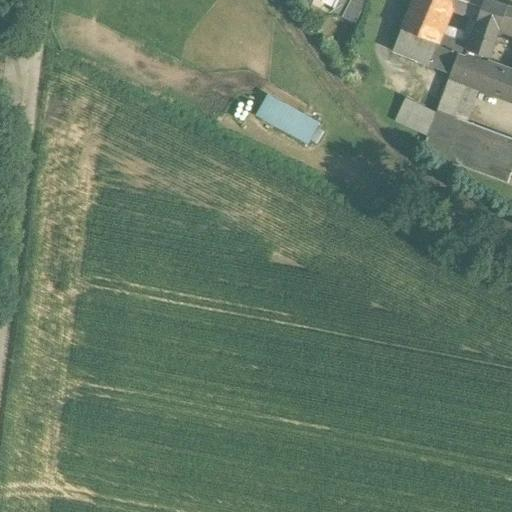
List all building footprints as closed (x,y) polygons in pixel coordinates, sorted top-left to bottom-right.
[(313,0),(297,0),(297,1),(306,14),(313,0)] [(327,0),(337,5),(334,12),(346,18),(354,0),(327,0)] [(452,0),(450,0),(412,0),(401,30),(417,36),(435,43),(439,34),(449,10),(452,0)] [(449,10),(453,11),(454,8),(464,12),(468,0),(452,0),(449,10)] [(477,20),(484,0),(468,0),(464,12),(454,8),(453,11),(477,20)] [(507,6),(488,0),(484,0),(477,20),(468,45),(467,50),(483,56),(489,58),(500,27),(507,6)] [(511,8),(507,6),(500,27),(511,31),(511,8)] [(417,36),(401,30),(392,52),(426,66),(431,52),(414,45),(417,36)] [(468,45),(439,34),(435,43),(458,50),(466,52),(467,50),(468,45)] [(435,43),(417,36),(414,45),(431,52),(435,43)] [(8,43),(0,42),(0,55),(7,57),(8,43)] [(426,66),(449,75),(458,50),(435,43),(431,52),(426,66)] [(483,56),(467,50),(466,52),(458,50),(449,75),(466,81),(472,84),(481,60),(483,56)] [(369,62),(350,57),(345,77),(364,82),(369,62)] [(511,71),(487,62),(481,60),(472,84),(472,85),(505,97),(511,74),(511,71)] [(466,81),(449,75),(437,110),(453,116),(466,81)] [(260,97),(252,120),(309,141),(318,118),(260,97)] [(436,113),(405,99),(396,122),(428,136),(436,113)] [(511,138),(453,116),(437,110),(436,113),(428,136),(425,148),(511,181),(511,138)]
